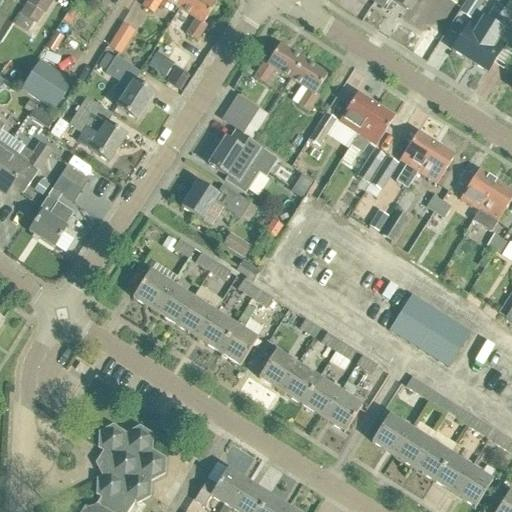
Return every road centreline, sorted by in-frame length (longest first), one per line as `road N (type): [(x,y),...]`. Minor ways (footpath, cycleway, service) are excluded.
road 1 (residential): [(60,317),(261,0)]
road 2 (residential): [(370,511),(60,317)]
road 3 (unclassified): [(511,144),(295,5)]
road 4 (residential): [(23,511),(29,371),(60,317)]
